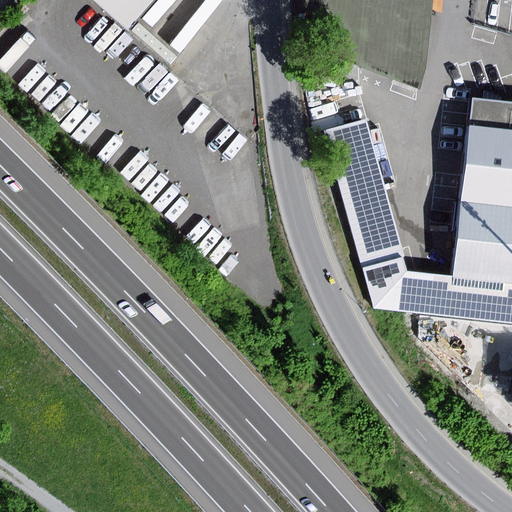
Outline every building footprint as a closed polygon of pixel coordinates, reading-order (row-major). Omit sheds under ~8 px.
[(96,0),(128,29),(155,0),(96,0)] [(428,69),(435,0),(305,0),(309,47),(422,91),(428,69)] [(485,91),(484,99),(492,100),(502,101),(502,97),(485,91)] [(484,99),(474,98),(454,278),(511,284),(511,101),(502,101),(492,100),(484,99)] [(411,274),(368,121),(325,133),(375,309),(511,323),(511,284),(454,278),(411,274)] [(426,354),(468,356),(469,332),(427,329),(426,354)]
